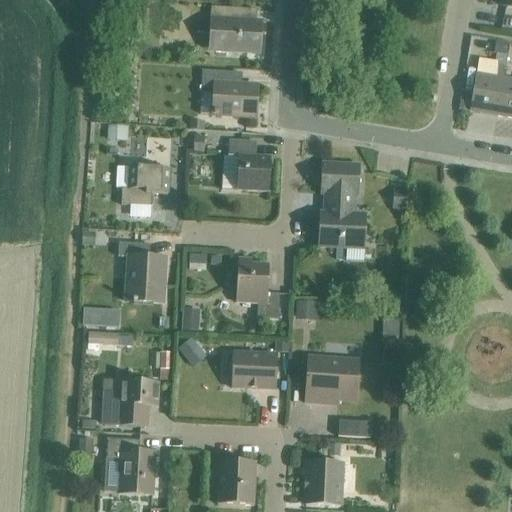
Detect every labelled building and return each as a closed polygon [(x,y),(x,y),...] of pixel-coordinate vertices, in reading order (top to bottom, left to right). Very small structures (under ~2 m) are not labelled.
[(511,0),(503,0),(501,8),(511,10),(511,0)] [(224,54),(259,56),(261,24),(248,23),(249,11),(209,9),(208,25),(211,25),(210,38),(225,39),(224,54)] [(468,113),(493,117),(499,79),(503,80),(506,65),(498,63),(495,79),(474,75),(468,113)] [(200,116),(212,117),(255,119),(256,87),(234,86),(235,75),(202,74),(200,116)] [(493,117),(511,120),(511,81),(503,80),(499,79),(493,117)] [(112,140),(130,142),(131,127),(113,126),(112,140)] [(220,192),(235,193),(268,194),(269,159),(255,159),(255,145),(226,144),(226,159),(221,159),(220,192)] [(320,215),(319,241),(318,248),(364,250),(365,218),(353,217),(354,196),(358,196),(359,168),(322,166),(321,195),(326,195),(325,216),(320,215)] [(168,197),(169,170),(129,169),(128,190),(121,190),(120,208),(152,209),(152,197),(168,197)] [(126,304),(163,306),(164,289),(159,289),(160,260),(149,260),(150,248),(117,246),(117,259),(128,260),(126,304)] [(194,268),(209,268),(209,254),(193,255),(194,268)] [(256,322),(278,323),(279,298),(266,297),(268,268),(245,267),(245,262),(237,262),(235,305),(257,306),(256,322)] [(301,317),(319,320),(322,299),(305,296),(301,317)] [(88,325),(122,327),(123,307),(89,305),(88,325)] [(387,320),(387,336),(403,336),(403,320),(387,320)] [(123,349),(123,330),(92,329),(91,348),(123,349)] [(174,350),(160,349),(159,376),(173,377),(174,350)] [(231,390),(275,392),(277,357),(232,355),(231,390)] [(357,403),(360,363),(307,360),(304,404),(338,407),(338,402),(357,403)] [(142,427),(143,407),(155,408),(157,385),(107,381),(104,425),(142,427)] [(370,440),(371,424),(339,422),(338,438),(370,440)] [(117,494),(152,496),(155,453),(139,452),(140,441),(108,439),(107,459),(120,460),(117,494)] [(216,506),(252,507),(254,464),(211,462),(211,477),(218,477),(216,506)] [(306,507),(339,509),(341,465),(308,463),(306,507)]
